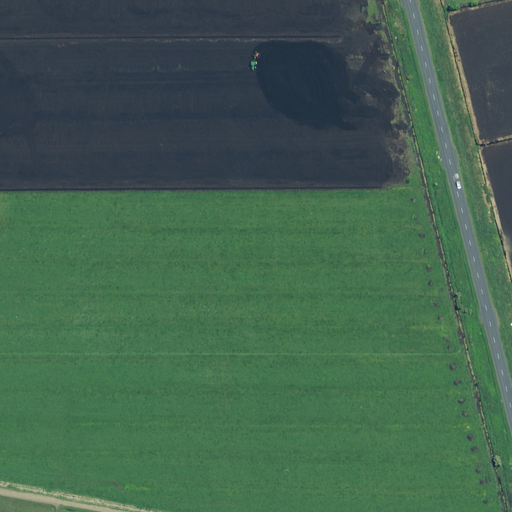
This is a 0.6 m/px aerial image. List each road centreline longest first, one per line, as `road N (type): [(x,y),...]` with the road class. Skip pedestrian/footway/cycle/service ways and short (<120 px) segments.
road 1 (unclassified): [(410,0),(511,409)]
road 2 (track): [(144,511),(0,488)]
